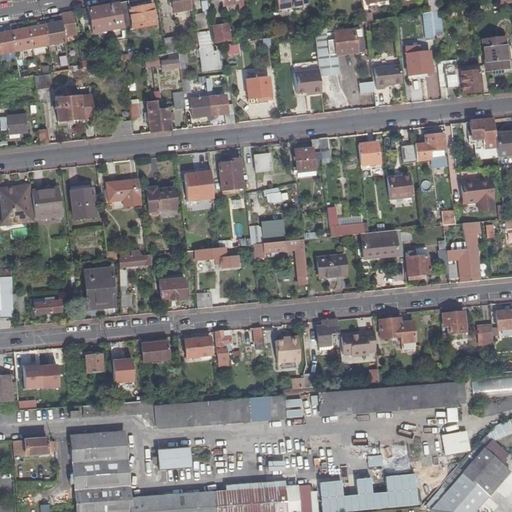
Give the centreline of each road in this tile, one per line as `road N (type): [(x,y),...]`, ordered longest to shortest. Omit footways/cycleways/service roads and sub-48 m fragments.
road 1 (residential): [(0,163),(511,106)]
road 2 (residential): [(0,343),(511,288)]
